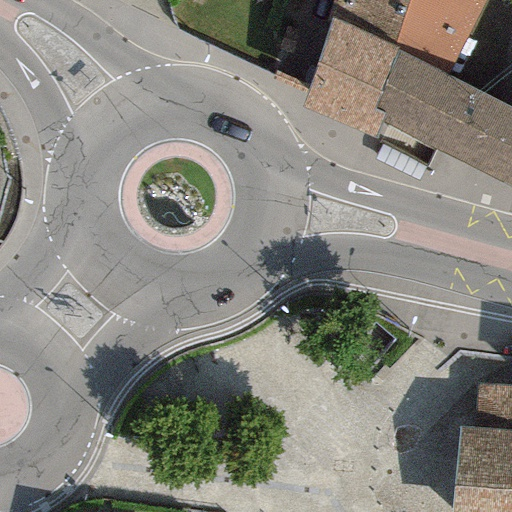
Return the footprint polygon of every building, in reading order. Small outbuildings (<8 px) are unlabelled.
[(332,0),(326,19),(331,21),(393,53),(408,0),(332,0)] [(482,0),(408,0),(393,53),(444,77),(482,0)] [(393,53),(331,21),(308,95),(375,122),(376,118),(378,112),(373,110),(393,53)] [(378,112),(376,118),(511,183),(511,110),(444,77),(393,53),(373,110),(378,112)] [(511,511),(511,392),(475,390),(475,437),(458,436),(452,511),(511,511)]
